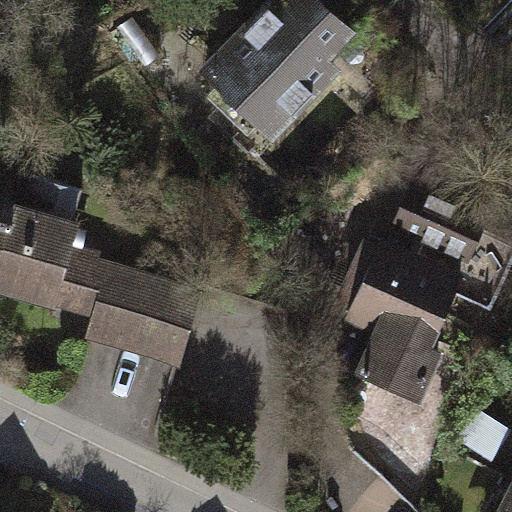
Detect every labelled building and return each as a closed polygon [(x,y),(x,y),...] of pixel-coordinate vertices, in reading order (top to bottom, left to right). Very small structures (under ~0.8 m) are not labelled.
[(268,128),(329,63),(319,54),(344,28),(314,0),(289,0),(285,4),(280,0),(266,0),(203,67),(268,128)] [(365,6),(344,28),(319,54),(329,63),(360,93),(406,45),(365,6)] [(29,175),(21,207),(67,218),(75,187),(29,175)] [(482,214),(409,183),(393,222),(424,235),(416,255),(378,238),(368,261),(354,256),(341,286),(357,292),(351,305),(382,318),(358,374),(417,399),(438,350),(427,346),(453,285),(488,301),(511,245),(511,242),(476,227),(482,214)] [(0,281),(52,295),(57,278),(65,246),(72,220),(67,218),(21,207),(3,202),(0,215),(0,281)] [(94,253),(65,246),(57,278),(86,286),(94,253)] [(193,287),(109,266),(92,333),(176,354),(193,287)] [(319,511),(415,511),(425,494),(344,454),(316,510),(319,511)] [(511,511),(511,480),(510,480),(494,511),(511,511)]
